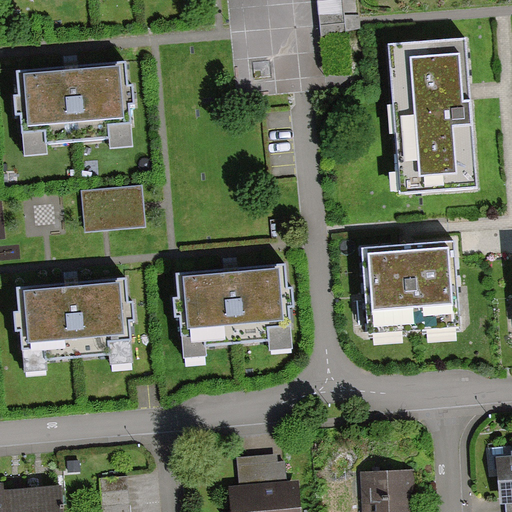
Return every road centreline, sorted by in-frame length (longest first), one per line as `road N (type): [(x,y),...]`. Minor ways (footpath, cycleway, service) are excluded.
road 1 (residential): [(331,389),(298,90)]
road 2 (residential): [(169,419),(0,434)]
road 3 (residential): [(331,389),(169,419)]
